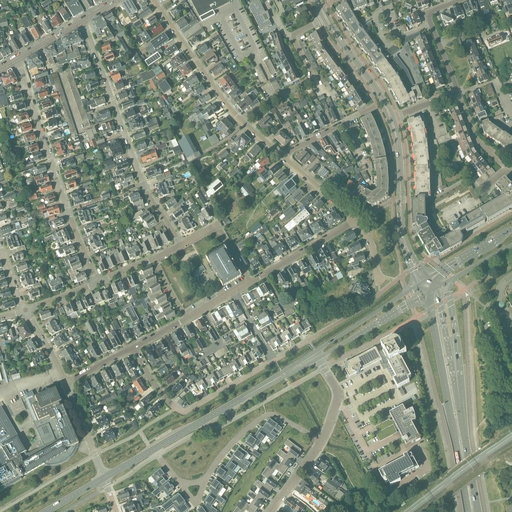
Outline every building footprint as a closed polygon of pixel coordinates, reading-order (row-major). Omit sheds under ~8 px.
[(51,5),(48,0),(47,0),(44,2),(44,3),(41,5),(44,10),(51,5)] [(78,16),(69,0),(62,0),(66,6),(65,6),(73,19),(75,17),(76,18),(78,16)] [(69,0),(78,16),(81,14),(81,13),(83,12),(76,0),(69,0)] [(86,11),(90,9),(84,0),(80,0),(81,0),(80,0),(86,11)] [(84,0),(90,9),(93,7),(88,0),(84,0)] [(130,17),(132,20),(131,21),(132,23),(132,24),(138,21),(135,16),(136,15),(135,14),(137,13),(130,1),(130,0),(122,5),(123,5),(126,10),(124,11),(125,11),(129,17),(130,17)] [(136,0),(138,3),(141,9),(142,9),(144,12),(148,9),(146,6),(148,5),(146,2),(147,2),(146,0),(136,0)] [(230,3),(232,2),(230,0),(190,0),(202,22),(215,16),(213,12),(230,3)] [(296,7),(303,4),(302,0),(301,0),(296,0),(293,2),(291,3),(294,8),(296,7)] [(368,6),(365,0),(350,0),(355,11),(368,6)] [(424,9),(420,0),(418,0),(415,1),(418,9),(420,9),(420,11),(424,9)] [(420,0),(424,9),(428,8),(428,6),(429,5),(427,0),(420,0)] [(489,11),(485,1),(483,2),(481,0),(478,0),(477,0),(482,13),(489,11)] [(261,31),(272,26),(269,20),(270,20),(268,14),(267,12),(265,13),(260,2),(249,7),(255,19),(253,20),(256,25),(258,24),(261,31)] [(472,3),(468,4),(473,15),(477,13),(478,13),(478,11),(477,10),(476,7),(474,2),(472,3)] [(149,9),(148,9),(144,12),(142,9),(141,9),(138,3),(135,4),(141,14),(143,18),(151,13),(149,9)] [(349,33),(351,32),(359,27),(360,27),(346,3),(340,7),(338,8),(336,9),(338,13),(339,13),(340,15),(339,15),(339,16),(340,15),(341,16),(341,17),(340,18),(345,25),(345,24),(346,24),(347,26),(346,27),(347,26),(348,28),(348,29),(347,29),(349,33)] [(473,15),(468,4),(465,6),(463,7),(465,11),(466,15),(467,17),(473,15)] [(177,7),(171,12),(175,18),(181,13),(179,11),(181,9),(179,6),(177,8),(177,7)] [(295,12),(298,18),(308,13),(306,10),(305,8),(301,10),(300,10),(297,11),(298,11),(295,12)] [(462,20),(464,19),(465,19),(462,13),(460,8),(457,9),(457,8),(453,10),(457,19),(461,17),(462,20)] [(29,9),(28,10),(33,19),(37,17),(32,9),(30,10),(29,9)] [(64,10),(59,13),(60,15),(64,23),(65,23),(67,22),(67,21),(69,20),(65,12),(64,10)] [(108,14),(106,15),(115,31),(117,29),(115,26),(112,21),(115,20),(111,12),(110,13),(109,12),(107,13),(108,14)] [(449,24),(453,22),(451,17),(450,17),(450,15),(449,12),(446,13),(445,15),(441,17),(445,27),(448,25),(449,24)] [(51,26),(53,29),(55,28),(57,28),(59,27),(59,26),(61,24),(58,20),(59,19),(56,14),(50,18),(51,20),(53,24),(51,26)] [(411,22),(421,18),(419,14),(417,15),(417,14),(408,17),(411,22)] [(113,32),(115,31),(106,15),(104,16),(104,15),(102,17),(101,17),(105,24),(108,23),(113,32)] [(25,17),(20,20),(25,29),(30,26),(25,17)] [(107,38),(108,41),(114,39),(105,24),(101,17),(96,20),(102,32),(104,31),(106,38),(107,38)] [(151,26),(157,22),(153,17),(147,21),(145,22),(148,28),(151,26)] [(184,18),(183,18),(176,24),(178,27),(186,22),(188,20),(186,18),(185,19),(184,18)] [(422,22),(421,18),(411,22),(413,27),(421,24),(420,23),(422,22)] [(47,35),(51,32),(51,31),(48,26),(49,25),(46,20),(39,24),(41,26),(41,28),(40,28),(41,30),(42,30),(43,30),(45,34),(47,35)] [(104,36),(102,32),(96,20),(93,22),(92,24),(96,34),(97,38),(104,36)] [(143,25),(140,20),(132,25),(135,30),(143,25)] [(188,23),(187,24),(186,22),(178,27),(181,30),(189,25),(188,23)] [(36,26),(30,30),(31,32),(35,40),(37,40),(38,39),(39,38),(41,37),(38,31),(37,28),(36,26)] [(157,35),(163,31),(159,26),(153,30),(154,30),(151,32),(155,36),(157,35)] [(361,30),(359,27),(351,32),(352,33),(350,34),(352,38),(354,36),(361,30)] [(113,37),(122,51),(126,49),(120,38),(125,35),(122,30),(117,33),(118,35),(113,37)] [(399,106),(403,104),(409,101),(410,102),(412,101),(413,103),(416,101),(413,94),(410,95),(411,97),(408,98),(398,77),(384,60),(385,60),(380,54),(379,52),(378,51),(371,42),(362,30),(361,30),(354,36),(355,38),(355,39),(354,39),(359,46),(360,45),(361,47),(360,48),(362,47),(363,48),(363,49),(362,50),(367,56),(368,56),(369,57),(368,58),(368,59),(369,60),(370,61),(370,62),(372,61),(373,62),(373,63),(372,64),(375,67),(374,67),(375,67),(376,69),(377,69),(381,75),(383,77),(382,78),(383,78),(384,80),(384,79),(387,83),(389,86),(390,88),(389,89),(390,89),(391,91),(395,98),(396,100),(395,100),(396,101),(397,100),(398,101),(398,102),(397,102),(399,106)] [(17,40),(20,39),(24,46),(26,46),(27,45),(28,44),(30,43),(27,38),(28,38),(24,31),(21,33),(22,34),(19,36),(16,32),(14,33),(14,35),(17,40)] [(72,34),(77,48),(83,46),(82,43),(83,43),(79,32),(77,31),(72,34)] [(144,44),(150,40),(148,36),(150,34),(147,31),(139,37),(141,40),(144,44)] [(279,34),(277,35),(276,32),(270,34),(273,43),(281,40),(279,34)] [(310,36),(312,41),(320,37),(318,32),(310,36)] [(72,34),(67,37),(74,60),(80,57),(79,55),(78,52),(77,48),(72,34)] [(12,38),(14,40),(8,43),(9,46),(14,53),(19,50),(17,47),(18,46),(16,42),(15,41),(17,40),(14,35),(9,36),(10,39),(12,38)] [(151,44),(151,45),(146,48),(150,54),(169,42),(164,35),(151,44)] [(421,37),(416,39),(418,45),(426,42),(424,36),(423,36),(422,35),(420,36),(421,37)] [(489,47),(502,42),(500,36),(495,38),(492,39),(487,41),(489,47)] [(60,41),(68,62),(74,60),(67,37),(60,41)] [(189,42),(193,46),(199,41),(196,37),(189,42)] [(323,43),(320,37),(312,41),(315,47),(323,43)] [(281,40),(273,43),(274,48),(283,46),(281,40)] [(54,45),(57,56),(61,65),(59,66),(68,63),(68,62),(60,41),(54,45)] [(468,42),(465,43),(464,44),(464,45),(464,46),(465,47),(466,49),(474,46),(472,41),(471,41),(468,42)] [(426,42),(418,45),(420,50),(430,46),(429,45),(428,45),(426,42)] [(103,54),(111,51),(110,47),(112,46),(111,43),(109,44),(108,43),(105,45),(105,46),(101,47),(103,54)] [(201,55),(208,50),(208,49),(209,48),(206,43),(204,45),(204,44),(201,46),(201,47),(197,50),(201,55)] [(323,43),(315,47),(317,52),(325,47),(323,43)] [(49,48),(52,58),(57,56),(54,45),(49,48)] [(169,56),(177,51),(174,46),(169,50),(168,49),(166,51),(164,52),(167,57),(169,56)] [(284,50),(283,46),(274,48),(276,54),(284,50)] [(430,46),(420,50),(423,56),(431,53),(430,49),(431,48),(430,46)] [(476,51),(474,46),(466,49),(467,51),(466,53),(468,53),(468,54),(476,51)] [(328,51),(325,47),(317,52),(321,56),(328,51)] [(3,49),(0,50),(0,53),(3,59),(6,58),(8,57),(8,56),(11,55),(7,48),(4,50),(3,49)] [(52,58),(49,48),(44,51),(49,67),(54,65),(52,58)] [(148,68),(161,59),(159,56),(163,53),(160,49),(153,54),(155,56),(145,62),(148,68)] [(207,57),(204,59),(205,61),(204,62),(208,67),(217,59),(213,54),(216,52),(214,49),(205,55),(207,57)] [(287,55),(284,50),(276,54),(279,59),(287,55)] [(321,56),(324,61),(331,56),(328,51),(321,56)] [(478,56),(476,51),(468,54),(468,55),(468,56),(469,57),(470,59),(478,56)] [(106,62),(114,60),(113,57),(116,56),(115,53),(112,54),(104,56),(106,62)] [(432,56),(431,53),(423,56),(425,62),(435,58),(434,56),(432,56)] [(37,54),(33,57),(37,71),(43,68),(39,55),(37,54)] [(173,64),(183,59),(180,55),(171,61),(172,61),(169,63),(171,66),(173,64)] [(289,60),(287,55),(279,59),(281,64),(289,60)] [(324,61),(327,65),(335,60),(331,56),(324,61)] [(472,64),(480,61),(478,56),(470,59),(471,61),(470,63),(472,63),(472,64)] [(37,72),(37,71),(33,57),(27,60),(27,62),(31,74),(33,73),(34,76),(35,80),(48,75),(46,72),(41,74),(40,71),(37,72)] [(77,64),(78,66),(89,62),(87,58),(79,61),(76,62),(77,64)] [(435,58),(425,62),(427,67),(435,64),(434,60),(435,60),(435,58)] [(183,59),(173,64),(175,66),(172,68),(174,70),(177,69),(185,63),(183,59)] [(292,65),(289,60),(281,64),(284,69),(292,65)] [(335,60),(327,65),(331,70),(338,64),(335,60)] [(482,66),(480,61),(472,64),(472,65),(472,66),(473,67),(474,69),(482,66)] [(117,70),(121,68),(119,62),(114,63),(115,64),(108,66),(110,73),(117,70)] [(331,70),(334,74),(341,69),(338,64),(331,70)] [(435,64),(427,67),(429,73),(439,69),(438,67),(437,67),(435,64)] [(217,66),(211,71),(215,77),(221,72),(223,71),(219,65),(217,66)] [(292,65),(284,69),(286,74),(294,70),(292,65)] [(184,77),(192,72),(187,66),(180,71),(176,74),(180,78),(183,76),(184,77)] [(482,66),(474,69),(475,71),(474,73),(476,73),(476,74),(484,71),(482,66)] [(341,69),(334,74),(337,78),(344,73),(341,69)] [(439,69),(429,73),(432,78),(440,75),(438,71),(440,71),(439,69)] [(6,76),(11,84),(12,83),(13,86),(17,83),(16,81),(12,73),(12,72),(11,70),(10,70),(7,72),(7,73),(8,75),(6,76)] [(297,74),(294,70),(286,74),(284,75),(287,80),(289,79),(297,74)] [(486,76),(484,71),(476,74),(476,75),(476,76),(477,77),(478,79),(486,76)] [(87,81),(95,78),(93,72),(88,74),(88,73),(84,74),(81,76),(82,79),(85,78),(87,81)] [(152,80),(148,74),(147,72),(140,75),(143,84),(152,80)] [(152,80),(155,86),(160,83),(163,81),(162,79),(165,77),(164,74),(162,73),(156,77),(153,72),(151,73),(151,72),(148,74),(152,80)] [(119,74),(119,73),(118,73),(111,76),(114,82),(121,79),(123,78),(121,73),(119,74)] [(337,78),(340,83),(347,77),(344,73),(337,78)] [(299,80),(297,74),(289,79),(291,84),(299,80)] [(1,75),(0,75),(0,80),(1,85),(3,84),(5,87),(4,87),(6,90),(11,87),(9,85),(11,84),(6,76),(4,78),(3,76),(1,75)] [(440,75),(432,78),(434,84),(444,80),(443,78),(441,79),(440,75)] [(158,87),(164,95),(179,85),(173,76),(161,84),(160,83),(155,86),(156,88),(158,87)] [(184,88),(186,87),(197,79),(194,76),(186,82),(184,84),(182,85),(184,88)] [(488,81),(486,76),(478,79),(479,81),(478,83),(480,83),(480,84),(488,81)] [(223,88),(231,82),(228,77),(219,83),(223,88)] [(347,77),(340,83),(343,87),(351,82),(347,77)] [(39,82),(34,83),(36,89),(44,86),(43,84),(46,83),(45,78),(38,80),(39,82)] [(197,79),(186,87),(184,88),(186,91),(191,88),(191,89),(199,83),(197,79)] [(444,80),(434,84),(436,89),(435,90),(436,93),(443,90),(442,87),(444,86),(443,82),(444,82),(444,80)] [(95,89),(98,88),(96,82),(91,84),(91,83),(88,84),(89,85),(85,86),(86,89),(90,88),(91,91),(95,89)] [(124,88),(127,87),(125,82),(122,83),(115,85),(116,88),(115,88),(116,91),(117,90),(117,91),(124,89),(124,88)] [(231,82),(223,88),(226,93),(230,90),(232,92),(237,88),(235,86),(234,87),(231,82)] [(343,87),(346,92),(354,87),(351,82),(343,87)] [(192,95),(194,97),(194,98),(195,100),(200,97),(199,95),(205,91),(204,90),(205,90),(204,88),(203,88),(201,86),(195,91),(196,92),(192,95)] [(411,90),(413,94),(416,101),(426,97),(421,86),(419,87),(411,90)] [(346,92),(349,96),(357,91),(354,87),(346,92)] [(42,92),(38,93),(40,99),(47,97),(46,94),(49,93),(48,90),(45,91),(45,90),(42,91),(42,92)] [(232,101),(241,95),(237,90),(229,96),(232,101)] [(471,101),(479,98),(478,95),(480,93),(479,90),(476,91),(476,90),(473,91),(474,94),(469,96),(469,98),(469,99),(470,100),(471,101)] [(121,101),(127,98),(128,100),(134,98),(133,96),(130,97),(128,91),(126,92),(125,92),(118,95),(121,101)] [(349,96),(352,101),(359,96),(357,91),(349,96)] [(15,94),(12,95),(12,94),(5,97),(6,99),(10,98),(10,100),(13,99),(14,102),(21,100),(19,94),(15,95),(15,94)] [(198,101),(202,106),(204,104),(211,99),(210,99),(211,98),(210,97),(209,97),(207,94),(203,97),(201,98),(200,97),(195,100),(196,102),(198,101)] [(352,101),(355,105),(362,101),(359,96),(352,101)] [(248,97),(246,98),(244,100),(237,106),(239,109),(250,100),(248,97)] [(90,106),(93,105),(104,101),(102,98),(94,101),(92,102),(88,103),(87,100),(82,101),(83,105),(84,108),(85,112),(86,112),(89,111),(87,107),(90,106)] [(479,98),(471,101),(471,102),(470,103),(472,104),(473,106),(481,103),(479,98)] [(124,110),(134,107),(132,100),(122,104),(123,107),(122,107),(123,109),(124,109),(124,110)] [(250,100),(239,109),(242,112),(249,106),(251,109),(259,103),(257,100),(252,103),(250,100)] [(43,110),(51,107),(50,104),(52,104),(51,101),(49,101),(48,101),(45,102),(45,103),(41,104),(43,110)] [(362,101),(355,105),(358,110),(365,105),(362,101)] [(483,102),(481,103),(473,106),(473,108),(473,110),(474,110),(475,111),(483,108),(482,105),(484,104),(483,102)] [(17,112),(25,110),(23,104),(18,105),(18,104),(15,105),(12,106),(15,113),(17,112)] [(282,116),(288,112),(290,115),(292,119),(298,116),(296,111),(292,113),(290,111),(291,111),(286,104),(277,110),(282,116)] [(215,110),(216,109),(213,105),(201,113),(199,111),(195,113),(200,121),(204,119),(203,118),(206,116),(208,115),(207,114),(213,110),(214,109),(215,110)] [(451,117),(460,114),(458,110),(460,110),(458,106),(454,108),(455,109),(449,112),(451,117)] [(483,108),(475,111),(475,112),(474,113),(476,114),(477,116),(487,112),(486,109),(484,110),(483,108)] [(141,117),(140,114),(138,115),(135,109),(125,113),(127,119),(135,116),(136,119),(141,117)] [(203,118),(204,119),(205,120),(209,117),(218,112),(216,109),(215,110),(208,115),(206,116),(203,118)] [(332,109),(329,111),(334,122),(338,120),(334,112),(332,109)] [(46,120),(54,118),(53,114),(55,114),(54,111),(52,111),(48,112),(49,113),(44,114),(46,120)] [(316,113),(318,115),(324,127),(327,125),(321,113),(320,114),(319,111),(316,113)] [(334,122),(329,111),(325,113),(327,115),(326,115),(330,124),(334,122)] [(487,112),(477,116),(477,118),(477,120),(478,120),(479,121),(487,118),(486,115),(488,114),(487,112)] [(20,123),(28,120),(26,114),(22,116),(21,115),(18,116),(16,117),(18,123),(20,122),(20,123)] [(109,114),(97,119),(95,119),(97,123),(101,121),(110,118),(109,114)] [(460,114),(451,117),(454,123),(463,119),(463,117),(461,117),(460,114)] [(324,127),(318,115),(316,116),(317,119),(316,120),(321,129),(324,127)] [(367,134),(378,130),(375,122),(371,115),(360,121),(364,127),(367,134)] [(258,125),(261,128),(260,128),(263,131),(264,130),(264,131),(267,128),(270,130),(273,127),(271,125),(273,122),(267,116),(258,125)] [(423,116),(422,116),(407,122),(409,129),(410,128),(413,138),(425,136),(424,131),(425,131),(424,126),(427,125),(423,116)] [(308,119),(309,120),(315,132),(319,130),(312,117),(308,119)] [(60,126),(61,125),(60,123),(59,123),(58,119),(48,123),(49,128),(52,127),(52,129),(57,127),(60,126)] [(156,119),(148,121),(149,124),(147,125),(148,127),(157,124),(156,119)] [(221,131),(229,124),(225,119),(220,124),(219,122),(216,125),(217,127),(221,131)] [(464,121),(463,119),(454,123),(456,128),(464,125),(462,121),(464,121)] [(315,132),(309,120),(307,121),(308,124),(307,124),(312,134),(315,132)] [(489,123),(488,121),(480,124),(484,134),(511,153),(511,139),(489,124),(489,123)] [(143,126),(146,125),(145,122),(143,123),(130,128),(131,130),(132,130),(132,132),(140,129),(140,128),(143,127),(143,126)] [(231,134),(228,132),(232,128),(229,124),(221,131),(224,134),(221,137),(224,139),(227,137),(228,137),(231,134)] [(24,133),(31,131),(29,125),(25,126),(25,125),(22,126),(19,127),(21,134),(24,133)] [(203,128),(207,136),(210,134),(208,132),(212,130),(209,125),(203,128)] [(456,134),(458,133),(468,130),(467,128),(465,128),(464,125),(456,128),(453,129),(454,132),(455,131),(456,134)] [(303,126),(299,128),(300,130),(298,131),(302,139),(308,136),(304,128),(303,126)] [(113,128),(104,131),(104,132),(102,132),(105,139),(109,137),(108,134),(115,132),(113,128)] [(91,130),(85,132),(88,141),(94,139),(91,130)] [(279,143),(285,136),(283,134),(284,132),(282,130),(274,139),(279,143)] [(380,137),(378,130),(367,134),(369,141),(371,148),(383,145),(380,137)] [(468,130),(458,133),(460,139),(468,136),(467,132),(468,131),(468,130)] [(53,141),(60,138),(59,136),(62,135),(61,131),(58,132),(54,133),(54,134),(51,135),(53,141)] [(135,141),(146,137),(143,131),(137,133),(138,134),(133,135),(135,141)] [(335,133),(332,135),(340,148),(339,148),(342,152),(343,152),(348,148),(345,144),(342,145),(340,143),(341,142),(339,139),(339,138),(336,133),(335,133)] [(6,134),(0,136),(0,143),(8,140),(6,134)] [(28,145),(28,143),(35,141),(33,135),(29,136),(28,135),(23,137),(24,141),(25,144),(18,146),(19,148),(28,145)] [(208,139),(212,146),(219,142),(215,135),(208,139)] [(233,143),(236,145),(234,147),(234,148),(232,150),(234,152),(236,149),(238,147),(240,145),(240,144),(246,137),(243,135),(240,138),(239,136),(233,143)] [(340,148),(332,135),(329,137),(335,146),(337,150),(339,148),(340,148)] [(285,136),(279,143),(285,148),(292,139),(289,137),(288,139),(285,136)] [(425,141),(425,136),(413,138),(414,148),(412,149),(413,158),(415,158),(416,168),(429,167),(427,141),(425,141)] [(468,136),(460,139),(462,144),(472,140),(471,138),(470,139),(468,136)] [(187,137),(178,143),(186,159),(189,163),(201,156),(198,151),(195,153),(187,137)] [(238,147),(239,148),(242,151),(244,148),(244,149),(250,141),(246,137),(240,144),(240,145),(238,147)] [(136,144),(137,148),(151,143),(150,139),(136,144)] [(325,152),(331,149),(330,147),(325,139),(320,142),(324,149),(325,152)] [(94,140),(88,142),(91,150),(96,148),(94,140)] [(462,144),(464,150),(473,146),(471,143),(473,142),(472,140),(462,144)] [(57,152),(66,149),(65,146),(67,145),(65,142),(58,144),(58,145),(55,146),(56,149),(57,152)] [(110,152),(120,148),(117,142),(107,145),(110,152)] [(152,143),(151,143),(137,148),(139,152),(147,149),(149,148),(152,147),(152,149),(160,146),(159,144),(153,146),(152,143)] [(320,151),(314,144),(309,148),(316,155),(317,155),(317,154),(320,156),(322,154),(320,151)] [(27,151),(28,155),(31,154),(38,151),(36,145),(32,147),(32,146),(28,147),(26,148),(27,151)] [(385,152),(383,145),(371,148),(373,155),(375,162),(386,160),(385,152)] [(178,146),(171,148),(174,156),(181,153),(178,146)] [(248,154),(245,157),(249,162),(253,159),(252,159),(254,158),(261,150),(256,146),(249,154),(248,155),(248,154)] [(473,146),(464,150),(461,151),(464,158),(467,156),(476,151),(476,149),(474,150),(473,146)] [(123,155),(120,148),(110,152),(113,159),(123,155)] [(68,155),(66,149),(57,152),(57,154),(58,154),(59,157),(62,156),(62,157),(68,155)] [(229,154),(226,151),(225,150),(219,156),(222,160),(229,154)] [(141,157),(142,160),(153,156),(156,155),(155,151),(149,153),(145,154),(145,155),(141,157)] [(477,152),(476,151),(467,156),(472,162),(478,156),(476,153),(477,152)] [(297,160),(303,165),(310,157),(304,152),(297,160)] [(33,159),(30,160),(31,164),(34,163),(39,161),(39,160),(42,159),(40,154),(32,156),(33,159)] [(153,156),(142,160),(143,164),(148,162),(148,163),(152,162),(158,160),(156,155),(153,156)] [(472,162),(475,166),(483,160),(482,158),(481,159),(478,156),(472,162)] [(255,172),(259,176),(265,170),(263,167),(269,162),(265,157),(254,166),(258,170),(255,172)] [(70,166),(73,165),(71,159),(68,160),(60,163),(62,169),(70,166)] [(329,159),(324,165),(333,173),(340,170),(329,159)] [(388,168),(386,160),(375,162),(376,169),(376,177),(388,176),(388,168)] [(485,161),(483,160),(475,166),(479,171),(486,165),(484,162),(485,161)] [(319,161),(316,165),(310,171),(315,175),(317,176),(323,179),(329,173),(330,171),(324,165),(319,161)] [(123,174),(122,171),(128,168),(125,162),(118,165),(116,166),(117,168),(116,169),(117,172),(115,173),(116,177),(123,174)] [(333,178),(331,180),(332,181),(334,184),(335,184),(337,187),(340,184),(338,181),(341,179),(345,182),(349,177),(345,174),(352,171),(354,170),(356,175),(359,174),(357,169),(355,164),(334,173),(336,175),(333,177),(333,178)] [(277,165),(276,166),(276,165),(268,172),(266,170),(259,176),(264,182),(270,176),(271,177),(279,170),(280,169),(277,165)] [(487,172),(489,170),(491,169),(490,167),(488,168),(486,165),(479,171),(477,173),(481,177),(482,176),(484,174),(487,172)] [(33,166),(32,166),(27,168),(18,171),(19,174),(30,171),(29,170),(34,169),(33,166)] [(36,168),(34,169),(36,175),(46,172),(44,167),(41,167),(41,166),(39,167),(39,166),(37,167),(36,168)] [(148,175),(160,171),(158,167),(155,168),(155,167),(146,171),(148,175)] [(419,235),(429,229),(427,226),(425,223),(425,220),(426,220),(425,200),(425,198),(430,198),(429,167),(416,168),(416,178),(415,178),(415,188),(416,188),(416,193),(415,193),(415,198),(417,198),(417,201),(417,202),(412,202),(412,227),(415,227),(415,228),(416,229),(419,235)] [(237,169),(229,176),(232,180),(240,173),(237,169)] [(79,176),(77,170),(72,171),(72,170),(67,172),(68,173),(64,174),(66,180),(79,176)] [(160,171),(148,175),(150,180),(158,176),(161,175),(160,171)] [(259,176),(255,172),(249,177),(253,181),(259,176)] [(276,186),(286,177),(284,175),(283,172),(282,173),(282,172),(272,181),(276,186)] [(125,184),(132,181),(130,175),(126,177),(126,176),(122,177),(123,178),(120,179),(121,182),(124,181),(125,184)] [(33,179),(34,181),(35,184),(36,183),(37,186),(48,182),(47,176),(42,178),(42,176),(33,179)] [(389,184),(388,176),(376,177),(377,184),(377,191),(386,196),(388,194),(389,184)] [(287,179),(276,189),(278,192),(280,190),(282,192),(281,192),(282,193),(281,193),(284,197),(285,196),(286,196),(289,194),(290,195),(296,190),(295,187),(296,186),(295,184),(293,182),(289,177),(287,179)] [(479,186),(481,185),(477,180),(475,178),(473,179),(479,186)] [(511,208),(511,186),(504,178),(495,187),(502,195),(500,197),(501,200),(480,212),(486,222),(487,222),(488,223),(511,208)] [(157,193),(167,189),(166,186),(170,185),(169,182),(171,182),(170,179),(161,182),(162,185),(156,187),(157,190),(156,190),(157,193)] [(210,190),(205,193),(209,199),(223,187),(218,180),(208,188),(210,190)] [(69,190),(78,187),(76,181),(74,181),(67,183),(69,190)] [(344,190),(350,193),(353,187),(354,188),(355,185),(349,181),(344,190)] [(464,183),(428,204),(433,213),(429,216),(434,225),(432,226),(437,236),(444,232),(443,230),(484,207),(479,198),(471,184),(466,187),(464,183)] [(251,195),(254,193),(255,192),(249,184),(248,185),(244,188),(251,195)] [(45,193),(52,191),(50,185),(40,188),(41,193),(45,192),(45,193)] [(255,192),(254,193),(256,195),(260,192),(261,194),(266,189),(263,185),(255,192)] [(370,205),(372,204),(372,194),(366,190),(359,186),(353,197),(360,201),(370,205)] [(167,189),(157,193),(158,196),(159,196),(160,198),(166,196),(167,199),(173,197),(175,196),(173,191),(168,192),(167,189)] [(300,189),(290,198),(287,200),(290,203),(302,192),(300,189)] [(73,198),(73,200),(81,197),(81,196),(84,195),(82,190),(70,194),(71,194),(70,195),(71,197),(72,197),(72,198),(73,198)] [(203,190),(197,194),(204,206),(208,203),(206,201),(209,200),(203,190)] [(387,198),(386,196),(377,191),(372,194),(372,204),(373,206),(380,203),(387,198)] [(305,195),(302,192),(290,203),(293,206),(305,195)] [(131,203),(141,199),(139,193),(131,196),(130,193),(123,196),(125,202),(129,200),(130,203),(131,203)] [(49,205),(56,203),(53,195),(46,197),(46,198),(44,198),(45,201),(47,201),(49,205)] [(309,195),(300,203),(304,208),(313,199),(309,195)] [(86,196),(81,198),(81,197),(73,200),(74,202),(73,203),(73,204),(74,206),(75,207),(83,204),(88,202),(86,196)] [(141,199),(131,203),(135,211),(144,208),(141,199)] [(176,209),(182,204),(181,202),(180,202),(178,200),(175,202),(173,199),(165,205),(169,210),(174,206),(176,209)] [(313,206),(312,208),(317,213),(318,211),(324,205),(323,204),(323,203),(322,202),(321,203),(319,201),(316,204),(315,204),(313,206)] [(182,204),(176,209),(178,211),(172,215),(176,220),(184,214),(182,211),(185,209),(182,204)] [(52,216),(60,214),(57,207),(50,209),(48,210),(49,213),(51,212),(52,216)] [(205,210),(202,212),(207,221),(213,218),(206,207),(204,208),(205,210)] [(279,211),(276,208),(269,214),(272,217),(279,211)] [(285,217),(293,210),(290,208),(282,214),(285,217)] [(79,220),(89,216),(88,213),(91,213),(90,210),(78,214),(79,216),(78,217),(79,220)] [(293,210),(285,217),(288,220),(295,214),(293,210)] [(292,221),(285,227),(288,232),(296,225),(297,227),(310,216),(304,210),(292,221)] [(143,222),(151,216),(147,211),(143,214),(141,211),(130,217),(133,220),(134,220),(135,221),(140,220),(142,223),(143,222)] [(486,222),(480,212),(480,211),(460,222),(461,224),(457,226),(456,224),(449,228),(452,233),(444,237),(446,240),(444,241),(449,250),(450,251),(462,245),(462,242),(463,240),(461,237),(486,222)] [(0,222),(6,220),(8,219),(7,216),(8,216),(7,213),(4,214),(1,215),(1,216),(0,216),(0,222)] [(326,224),(328,223),(337,217),(336,216),(336,215),(335,214),(334,213),(327,217),(324,220),(326,224)] [(181,229),(190,224),(188,221),(191,219),(188,214),(182,217),(184,220),(178,223),(180,226),(179,226),(181,229)] [(89,216),(79,220),(80,223),(81,223),(82,225),(94,221),(93,219),(90,219),(89,216)] [(151,216),(143,222),(148,229),(156,223),(151,216)] [(338,217),(337,217),(328,223),(330,227),(340,221),(340,220),(338,217)] [(48,221),(50,227),(53,226),(54,229),(64,225),(62,219),(56,222),(55,219),(48,221)] [(313,223),(319,233),(323,230),(319,223),(318,221),(313,223)] [(319,233),(313,223),(309,226),(311,228),(315,235),(319,233)] [(0,228),(0,229),(1,232),(16,227),(14,224),(8,226),(0,228)] [(192,226),(190,224),(181,229),(182,232),(183,231),(184,234),(196,227),(195,224),(192,226)] [(92,232),(93,235),(101,231),(99,229),(98,229),(97,226),(94,228),(93,225),(83,229),(86,235),(92,232)] [(17,231),(16,227),(1,232),(2,236),(11,233),(17,231)] [(301,230),(307,240),(311,237),(307,230),(306,228),(301,230)] [(449,250),(444,241),(443,238),(436,242),(429,229),(419,235),(417,236),(423,246),(425,248),(430,258),(434,256),(434,257),(435,257),(437,258),(439,256),(440,257),(450,251),(449,250)] [(58,240),(68,236),(67,232),(66,233),(65,230),(52,236),(53,238),(57,237),(58,240)] [(307,240),(301,230),(297,233),(299,235),(298,235),(303,242),(307,240)] [(102,231),(101,231),(93,235),(94,237),(88,240),(89,242),(88,243),(90,246),(100,242),(98,239),(101,238),(100,235),(103,234),(102,231)] [(157,238),(161,246),(164,244),(165,245),(170,242),(165,233),(161,236),(159,231),(155,234),(157,238)] [(7,246),(17,242),(16,239),(19,238),(18,235),(19,235),(18,232),(11,235),(12,237),(6,239),(7,242),(6,242),(7,246)] [(344,237),(343,238),(344,241),(346,240),(348,243),(356,239),(352,232),(344,237)] [(161,246),(157,238),(153,240),(151,235),(147,237),(152,250),(155,249),(155,250),(161,247),(161,246)] [(294,235),(289,238),(295,247),(299,244),(295,237),(294,235)] [(59,249),(65,247),(64,244),(70,242),(69,239),(70,239),(68,236),(58,240),(59,243),(57,244),(59,249)] [(152,250),(147,237),(142,239),(144,244),(140,245),(144,255),(150,252),(149,251),(152,250)] [(295,247),(289,238),(285,240),(287,242),(286,242),(291,250),(295,247)] [(17,242),(7,246),(8,249),(9,248),(10,251),(16,249),(17,252),(25,249),(24,246),(22,247),(21,244),(18,245),(17,242)] [(101,245),(100,242),(90,246),(91,249),(92,249),(93,251),(99,249),(100,251),(107,248),(106,246),(105,246),(104,243),(101,245)] [(276,244),(282,254),(286,252),(281,244),(281,245),(280,242),(276,244)] [(136,243),(130,246),(135,258),(139,257),(138,256),(141,255),(136,243)] [(347,249),(349,251),(360,246),(358,243),(349,247),(347,249)] [(282,254),(276,244),(272,246),(274,249),(278,257),(282,254)] [(260,246),(261,249),(263,251),(269,262),(273,260),(268,252),(269,252),(266,246),(264,247),(262,245),(260,246)] [(330,256),(335,253),(331,245),(326,248),(330,256)] [(135,258),(130,246),(124,248),(129,260),(132,259),(132,260),(135,258)] [(360,246),(349,251),(351,255),(353,254),(361,250),(360,246)] [(65,247),(59,249),(57,250),(60,255),(64,254),(65,257),(75,253),(72,247),(66,249),(65,247)] [(225,247),(206,258),(209,263),(211,262),(215,270),(214,271),(215,274),(217,273),(222,281),(220,282),(223,287),(241,276),(239,271),(238,272),(234,263),(232,260),(227,252),(225,247)] [(25,249),(17,252),(18,254),(12,256),(14,262),(23,259),(22,256),(26,255),(25,252),(26,252),(25,249)] [(321,251),(328,262),(331,260),(330,258),(325,249),(321,251)] [(117,250),(112,252),(118,265),(121,263),(121,264),(127,262),(123,253),(119,255),(117,250)] [(269,262),(263,251),(259,254),(261,256),(260,257),(265,264),(269,262)] [(329,264),(328,262),(321,251),(318,253),(323,262),(326,267),(329,264)] [(110,258),(106,260),(109,268),(110,269),(116,267),(115,266),(118,265),(112,252),(108,254),(110,258)] [(109,268),(106,260),(104,255),(100,257),(102,262),(97,264),(101,273),(107,270),(107,269),(109,268)] [(311,257),(317,268),(320,267),(319,265),(320,264),(315,255),(314,256),(313,255),(312,256),(312,257),(311,257)] [(353,257),(355,264),(349,266),(350,268),(358,265),(357,263),(365,260),(363,255),(358,256),(358,255),(355,256),(355,257),(353,257)] [(70,267),(79,263),(77,257),(71,260),(69,257),(64,259),(66,265),(69,264),(70,267)] [(253,259),(255,262),(251,265),(254,271),(260,267),(257,261),(255,257),(253,259)] [(315,270),(317,268),(311,257),(310,257),(308,258),(308,259),(313,268),(315,270)] [(16,267),(18,273),(27,270),(26,266),(30,265),(28,260),(21,262),(22,265),(16,267)] [(298,265),(302,271),(302,272),(304,276),(312,271),(309,267),(308,268),(304,261),(298,265)] [(79,263),(70,267),(71,270),(68,271),(70,276),(77,274),(75,271),(81,268),(79,263)] [(203,266),(199,268),(198,269),(197,270),(196,271),(195,272),(195,273),(194,274),(194,275),(194,276),(194,277),(194,278),(194,279),(194,280),(194,281),(194,282),(195,283),(195,284),(196,285),(196,286),(197,286),(198,287),(199,288),(200,288),(201,289),(202,289),(203,289),(204,289),(205,289),(206,289),(207,289),(208,289),(209,289),(210,288),(211,288),(209,286),(213,283),(211,281),(208,283),(207,282),(206,282),(205,282),(204,282),(203,282),(202,282),(202,281),(201,281),(201,280),(201,279),(201,278),(201,277),(201,276),(201,275),(202,275),(202,274),(203,274),(202,273),(205,271),(203,266)] [(140,282),(145,280),(153,276),(152,273),(153,273),(150,267),(141,271),(143,275),(138,277),(140,282)] [(293,279),(298,276),(297,274),(293,267),(288,271),(292,277),(293,279)] [(20,280),(21,283),(32,280),(31,277),(33,276),(31,270),(25,272),(26,275),(20,277),(21,280),(20,280)] [(289,284),(288,283),(287,281),(287,280),(283,273),(277,277),(279,279),(278,280),(280,284),(282,283),(283,286),(289,284)] [(57,280),(54,281),(58,291),(61,290),(61,289),(63,288),(61,282),(64,281),(61,274),(58,275),(58,276),(56,277),(57,280)] [(77,274),(70,276),(72,282),(76,280),(77,283),(86,279),(84,274),(78,276),(77,274)] [(153,276),(145,280),(147,285),(142,287),(144,291),(146,290),(149,289),(156,284),(155,282),(156,281),(154,275),(153,276)] [(131,288),(128,289),(131,295),(137,293),(134,287),(137,286),(133,277),(127,279),(131,288)] [(58,291),(54,281),(51,282),(50,279),(44,282),(47,287),(49,286),(52,292),(54,291),(55,292),(58,291)] [(303,281),(307,288),(311,286),(308,279),(303,281)] [(33,283),(32,280),(21,283),(23,286),(24,289),(32,286),(33,289),(40,286),(39,283),(36,284),(35,282),(33,283)] [(131,295),(128,289),(128,287),(125,288),(122,281),(116,284),(120,293),(121,294),(124,293),(125,295),(127,294),(128,295),(131,295)] [(117,294),(120,293),(116,284),(111,286),(114,295),(112,296),(115,303),(117,301),(116,299),(119,298),(117,294)] [(143,299),(145,302),(161,292),(160,290),(160,289),(157,284),(156,284),(149,289),(146,290),(148,294),(147,295),(148,297),(143,299)] [(261,288),(259,289),(263,296),(269,293),(270,296),(273,294),(270,289),(267,290),(264,284),(260,287),(261,288)] [(356,293),(366,300),(367,299),(368,299),(370,296),(369,295),(369,294),(368,293),(370,290),(367,289),(367,288),(364,286),(363,287),(360,285),(359,285),(357,284),(356,285),(355,284),(350,292),(355,295),(356,293)] [(41,286),(40,286),(33,289),(34,291),(28,293),(30,299),(31,299),(33,300),(34,298),(40,296),(39,293),(41,292),(40,289),(42,289),(41,286)] [(260,298),(263,296),(259,289),(257,290),(256,289),(253,291),(260,302),(261,301),(260,298)] [(109,305),(115,303),(112,296),(109,297),(106,290),(100,292),(104,302),(105,303),(108,301),(109,305)] [(3,299),(11,297),(9,291),(1,293),(1,294),(0,294),(0,297),(2,296),(3,299)] [(250,294),(248,296),(252,303),(256,301),(258,303),(260,302),(253,291),(249,293),(250,294)] [(104,302),(100,292),(92,296),(96,305),(104,302)] [(156,301),(158,304),(166,300),(167,300),(163,294),(162,295),(161,292),(145,302),(146,304),(150,302),(151,303),(156,301)] [(245,295),(242,297),(247,306),(244,307),(246,310),(251,308),(249,305),(252,303),(248,296),(246,297),(245,295)] [(90,297),(81,301),(85,310),(94,306),(90,297)] [(133,309),(142,305),(139,299),(130,304),(133,309)] [(167,303),(166,300),(158,304),(153,307),(156,311),(160,309),(162,313),(169,309),(171,308),(168,302),(167,303)] [(2,302),(3,304),(5,310),(8,309),(15,307),(13,301),(7,303),(7,301),(2,302)] [(86,311),(85,310),(81,301),(75,303),(79,310),(75,312),(76,313),(78,317),(84,315),(83,312),(86,311)] [(228,307),(232,314),(234,317),(242,313),(240,309),(238,311),(233,302),(229,305),(230,306),(228,307)] [(76,313),(75,312),(72,304),(63,307),(67,317),(76,313)] [(131,307),(126,310),(128,315),(123,317),(126,324),(131,321),(132,323),(138,320),(131,307)] [(222,309),(229,320),(231,319),(229,316),(232,314),(228,307),(226,308),(225,307),(222,309)] [(157,321),(160,319),(164,317),(166,321),(175,316),(172,311),(171,311),(169,309),(162,313),(157,315),(155,317),(157,321)] [(229,320),(222,309),(218,311),(219,312),(217,314),(222,321),(225,318),(227,321),(229,320)] [(54,316),(53,313),(50,315),(49,312),(43,314),(41,313),(40,315),(39,315),(41,321),(54,316)] [(222,321),(217,314),(216,315),(215,313),(211,315),(214,321),(212,323),(215,328),(218,327),(216,324),(222,321)] [(258,320),(260,323),(268,318),(264,313),(263,314),(260,315),(260,316),(254,319),(255,321),(258,320)] [(48,332),(57,326),(55,323),(58,322),(56,319),(57,319),(56,317),(55,317),(49,320),(51,323),(45,326),(47,328),(46,329),(48,332)] [(101,317),(96,319),(99,326),(104,323),(101,317)] [(151,329),(153,327),(151,323),(152,323),(150,320),(149,320),(148,318),(142,321),(144,323),(143,324),(145,328),(146,327),(147,330),(148,330),(148,331),(151,329)] [(271,324),(268,318),(260,323),(262,327),(260,328),(261,330),(266,327),(271,324)] [(201,320),(196,324),(200,331),(201,333),(206,330),(205,327),(201,320)] [(301,324),(306,332),(310,330),(309,329),(311,327),(307,320),(301,324)] [(90,321),(85,324),(90,335),(96,332),(90,321)] [(306,332),(301,324),(299,321),(298,322),(299,325),(296,327),(300,334),(302,333),(303,334),(306,332)] [(140,334),(142,333),(140,329),(141,329),(140,326),(139,326),(138,323),(132,327),(133,329),(134,330),(133,331),(134,333),(135,333),(137,336),(138,336),(140,335),(140,334)] [(236,330),(239,335),(247,331),(245,327),(247,326),(246,324),(240,327),(235,330),(236,330)] [(20,334),(27,330),(26,328),(27,327),(25,325),(25,326),(24,325),(17,329),(19,331),(17,332),(18,334),(20,333),(20,334)] [(57,326),(48,332),(49,335),(50,334),(52,336),(63,330),(61,327),(59,329),(57,326)] [(184,329),(184,330),(188,337),(190,336),(192,338),(195,337),(193,334),(194,334),(193,331),(192,331),(190,327),(187,328),(186,328),(184,329)] [(292,341),(295,339),(290,330),(289,327),(287,328),(288,331),(285,333),(289,340),(291,339),(292,341)] [(290,330),(295,339),(299,337),(298,335),(300,334),(296,327),(290,330)] [(129,340),(131,339),(129,335),(130,335),(129,332),(128,332),(127,329),(121,333),(122,335),(126,342),(127,342),(129,341),(129,340)] [(287,341),(289,340),(285,333),(281,335),(278,329),(276,330),(278,334),(284,345),(288,343),(287,341)] [(29,332),(27,330),(20,334),(21,335),(19,336),(22,340),(22,341),(22,340),(24,339),(31,335),(30,334),(31,334),(29,332)] [(218,340),(212,330),(207,333),(211,339),(209,341),(211,345),(218,340)] [(249,334),(247,331),(239,335),(242,341),(247,338),(252,335),(251,333),(249,334)] [(115,332),(110,334),(117,347),(121,345),(118,341),(120,340),(115,332)] [(175,335),(186,356),(190,355),(185,347),(183,342),(184,341),(179,333),(175,335)] [(114,349),(117,347),(110,334),(107,336),(110,341),(109,341),(114,349)] [(281,347),(284,345),(278,334),(276,335),(277,338),(274,340),(278,347),(280,346),(281,347)] [(55,345),(66,339),(64,335),(53,341),(54,342),(54,343),(55,345)] [(183,358),(186,356),(175,335),(171,337),(175,346),(176,345),(179,350),(183,358)] [(276,348),(278,347),(274,340),(272,335),(264,340),(266,344),(268,343),(273,351),(277,349),(276,348)] [(386,359),(386,360),(386,361),(387,362),(388,363),(396,378),(393,380),(398,389),(409,382),(408,380),(409,379),(409,378),(411,377),(401,359),(400,360),(399,357),(406,353),(399,340),(397,341),(396,341),(396,340),(395,340),(394,338),(381,345),(384,352),(383,353),(386,359)] [(68,342),(66,339),(55,345),(56,347),(57,348),(58,348),(68,342)] [(196,341),(201,351),(206,349),(200,339),(196,341)] [(28,350),(36,345),(35,343),(35,342),(35,341),(34,341),(34,340),(27,344),(28,345),(25,346),(28,350)] [(104,340),(101,341),(107,353),(110,351),(106,343),(104,340)] [(107,353),(101,341),(98,343),(99,346),(103,355),(107,353)] [(164,353),(167,351),(166,349),(167,348),(164,342),(159,344),(159,345),(156,346),(159,350),(161,349),(162,351),(163,351),(164,353)] [(37,347),(36,345),(28,350),(30,353),(32,352),(33,353),(39,349),(38,348),(39,348),(38,347),(37,347)] [(90,356),(92,356),(93,359),(99,356),(95,349),(93,346),(87,349),(90,356)] [(151,363),(152,362),(158,359),(154,352),(153,352),(151,348),(149,350),(148,349),(147,350),(147,351),(146,351),(149,358),(151,363)] [(260,348),(254,351),(258,358),(260,357),(261,359),(265,357),(260,348)] [(359,373),(360,372),(382,360),(375,348),(348,363),(348,364),(348,365),(347,366),(347,367),(347,368),(347,369),(347,370),(345,371),(349,378),(356,374),(357,374),(358,374),(359,373)] [(64,357),(64,358),(76,351),(75,350),(70,352),(68,349),(62,353),(62,354),(62,355),(63,356),(64,357)] [(256,359),(258,358),(254,351),(250,353),(249,350),(247,351),(253,363),(257,361),(256,359)] [(67,362),(68,365),(75,361),(71,356),(77,353),(76,351),(64,358),(65,359),(65,360),(66,362),(67,362)] [(173,358),(176,356),(173,351),(170,353),(171,355),(167,357),(166,355),(163,357),(166,362),(169,360),(172,358),(173,358)] [(250,365),(253,363),(247,351),(245,353),(247,355),(243,358),(247,365),(249,363),(250,365)] [(30,359),(32,363),(43,356),(43,355),(42,354),(41,353),(32,358),(30,359)] [(43,356),(32,363),(34,366),(36,365),(39,363),(40,364),(42,363),(41,362),(45,360),(45,359),(44,357),(43,357),(43,356)] [(166,369),(168,368),(178,362),(175,357),(165,363),(167,366),(165,367),(165,366),(158,371),(159,373),(159,374),(160,375),(161,375),(161,376),(168,371),(166,369)] [(245,366),(247,365),(243,358),(239,360),(238,357),(236,358),(243,369),(246,367),(245,366)] [(243,369),(236,358),(234,359),(236,362),(232,364),(236,371),(238,370),(239,371),(243,369)] [(127,361),(133,373),(134,375),(136,374),(134,371),(136,371),(135,368),(130,359),(127,361)] [(78,367),(75,361),(68,365),(70,367),(69,368),(70,370),(71,370),(72,371),(75,369),(76,369),(77,368),(77,367),(78,367)] [(133,373),(127,361),(123,363),(128,372),(129,374),(133,373)] [(199,362),(196,361),(193,367),(199,369),(202,368),(199,362)] [(228,378),(232,376),(227,367),(225,364),(223,365),(225,368),(221,370),(225,377),(227,376),(228,378)] [(234,372),(236,371),(232,364),(227,367),(232,376),(235,374),(234,372)] [(119,365),(115,367),(121,378),(125,377),(123,374),(124,374),(119,365)] [(122,379),(121,378),(115,367),(112,369),(116,377),(115,378),(117,382),(122,379)] [(223,378),(225,377),(221,370),(218,372),(216,369),(214,371),(221,382),(224,380),(223,378)] [(106,371),(104,372),(110,384),(114,382),(113,380),(108,371),(107,372),(106,371)] [(217,384),(221,382),(214,371),(212,372),(214,375),(210,377),(214,384),(216,383),(217,384)] [(111,386),(110,384),(104,372),(102,373),(102,374),(101,375),(105,384),(106,384),(108,387),(111,386)] [(168,386),(175,381),(174,380),(177,379),(173,374),(171,376),(171,375),(168,378),(165,381),(166,382),(166,383),(167,385),(168,385),(168,386)] [(212,385),(214,384),(210,377),(207,379),(205,376),(203,377),(210,388),(213,386),(212,385)] [(96,390),(101,387),(100,384),(96,377),(91,380),(93,384),(92,384),(94,388),(94,387),(96,390)] [(199,383),(204,390),(205,389),(206,390),(210,388),(203,377),(198,380),(199,383)] [(131,393),(142,386),(139,381),(133,385),(135,388),(132,389),(130,391),(131,393)] [(178,384),(172,390),(174,391),(174,393),(175,394),(176,394),(182,389),(182,388),(184,386),(181,382),(178,385),(178,384)] [(202,391),(204,390),(199,383),(194,386),(192,382),(187,388),(191,392),(192,391),(197,396),(203,393),(202,391)] [(82,385),(87,395),(89,394),(90,395),(91,395),(92,395),(89,391),(90,391),(89,389),(90,389),(88,386),(87,386),(86,383),(82,385)] [(87,395),(82,385),(78,387),(80,390),(79,391),(81,393),(82,393),(82,395),(83,394),(84,397),(87,395)] [(128,385),(122,389),(124,391),(121,392),(122,395),(130,389),(128,385)] [(146,391),(142,386),(131,393),(133,396),(136,394),(135,394),(138,392),(140,395),(146,391)] [(0,492),(21,480),(20,478),(21,477),(43,464),(44,465),(46,465),(47,465),(48,465),(50,465),(52,465),(53,465),(55,464),(56,464),(58,463),(60,463),(60,462),(62,462),(63,461),(64,460),(65,460),(66,459),(68,458),(69,457),(70,456),(71,455),(72,454),(73,453),(74,451),(74,450),(75,450),(75,449),(76,448),(75,447),(72,449),(71,447),(78,444),(54,389),(29,400),(38,421),(34,423),(41,441),(40,441),(40,442),(39,442),(39,443),(39,444),(39,445),(38,446),(38,447),(38,448),(39,449),(26,454),(25,453),(27,452),(26,451),(25,452),(0,409),(2,408),(1,408),(0,408),(0,492)] [(109,395),(112,401),(117,399),(114,393),(109,395)] [(112,401),(109,395),(98,401),(100,405),(103,405),(112,401)] [(146,405),(153,400),(149,395),(143,400),(143,401),(141,403),(144,407),(146,405)] [(155,414),(160,409),(156,404),(150,410),(151,410),(149,412),(152,416),(154,414),(155,414)] [(403,406),(389,414),(393,420),(390,422),(389,420),(374,428),(378,434),(376,435),(380,443),(397,433),(396,431),(398,430),(403,439),(402,440),(401,440),(403,444),(404,443),(403,443),(405,442),(407,446),(415,441),(416,442),(420,440),(420,439),(411,423),(416,421),(414,414),(414,413),(413,412),(413,411),(412,410),(406,413),(403,406)] [(93,416),(100,413),(100,411),(102,410),(101,408),(98,409),(98,407),(90,410),(93,416)] [(98,425),(109,421),(108,417),(105,418),(104,417),(96,421),(98,425)] [(263,428),(271,434),(275,429),(279,432),(282,428),(270,419),(269,421),(268,421),(263,428)] [(111,424),(109,421),(98,425),(99,430),(108,426),(111,424)] [(271,434),(263,428),(262,427),(256,434),(257,435),(255,437),(261,442),(262,442),(266,436),(272,441),(273,439),(275,440),(277,438),(271,434)] [(104,439),(116,434),(114,430),(111,432),(111,431),(103,435),(104,439)] [(116,434),(104,439),(106,443),(115,440),(115,439),(118,438),(116,434)] [(261,442),(255,437),(251,434),(246,440),(247,441),(245,443),(253,450),(256,445),(258,446),(261,442)] [(287,456),(294,461),(296,458),(297,459),(297,458),(297,456),(298,457),(301,454),(299,453),(301,451),(288,440),(284,445),(291,450),(287,455),(287,456)] [(233,457),(246,467),(248,468),(250,463),(245,460),(248,454),(239,447),(236,451),(237,451),(233,457)] [(287,456),(287,455),(280,450),(277,455),(283,460),(279,466),(285,470),(286,471),(288,468),(289,469),(290,468),(289,468),(290,467),(291,467),(293,464),(292,463),(294,461),(287,456)] [(254,451),(251,454),(258,459),(261,456),(254,451)] [(417,464),(416,464),(411,454),(407,456),(407,455),(403,457),(404,457),(404,458),(391,465),(392,466),(390,466),(390,465),(387,466),(388,468),(386,469),(386,468),(378,472),(386,485),(389,484),(390,486),(401,481),(399,478),(418,468),(419,467),(417,464)] [(226,468),(233,472),(237,466),(244,470),(246,467),(233,457),(227,465),(228,465),(226,468)] [(322,467),(325,469),(328,464),(326,462),(325,463),(319,459),(317,462),(322,466),(322,467)] [(279,466),(271,460),(266,466),(267,467),(265,471),(272,476),(276,470),(283,475),(285,472),(284,471),(285,470),(279,466)] [(322,466),(317,462),(313,466),(314,466),(313,467),(315,469),(316,468),(319,470),(322,472),(325,469),(322,467),(322,466)] [(233,472),(226,468),(225,467),(224,470),(221,468),(216,475),(225,482),(228,476),(233,479),(236,474),(233,472)] [(158,488),(166,482),(162,476),(164,474),(163,472),(163,471),(161,469),(158,471),(159,471),(151,477),(157,485),(156,485),(158,488)] [(272,476),(265,471),(261,475),(268,480),(264,486),(271,491),(273,488),(274,489),(275,488),(274,488),(275,487),(276,487),(278,484),(277,483),(279,481),(272,476)] [(310,471),(309,472),(306,476),(315,483),(318,479),(317,478),(318,477),(314,474),(312,472),(310,471)] [(376,487),(381,485),(375,475),(371,477),(376,487)] [(335,478),(332,481),(340,487),(343,483),(335,478)] [(166,482),(158,488),(151,494),(154,498),(162,492),(164,492),(167,496),(165,498),(167,500),(170,498),(168,496),(174,492),(173,490),(174,489),(173,487),(174,486),(169,480),(166,482)] [(215,480),(208,490),(211,492),(217,496),(224,487),(219,484),(219,483),(215,480)] [(329,480),(324,486),(334,492),(335,493),(336,491),(335,491),(338,487),(329,480)] [(264,486),(257,481),(254,485),(261,490),(257,496),(256,496),(263,501),(265,498),(267,499),(266,498),(267,497),(268,497),(270,494),(269,493),(271,491),(264,486)] [(299,486),(304,490),(305,490),(309,493),(311,489),(310,488),(308,486),(308,485),(302,481),(299,486)] [(118,494),(120,498),(138,491),(141,490),(139,483),(133,485),(134,488),(127,491),(118,494)] [(304,491),(304,490),(299,486),(295,491),(299,494),(299,495),(300,495),(301,496),(301,495),(303,496),(306,493),(304,491)] [(138,491),(120,498),(121,501),(130,498),(136,496),(136,495),(136,494),(138,493),(138,491)] [(256,496),(257,496),(250,491),(246,495),(253,500),(249,506),(255,510),(254,510),(256,511),(258,508),(259,509),(260,509),(259,508),(260,507),(263,504),(262,503),(263,501),(256,496)] [(217,496),(211,492),(203,502),(206,504),(211,508),(216,501),(222,505),(224,501),(217,496)] [(186,504),(178,494),(161,507),(165,511),(173,506),(177,511),(185,511),(188,510),(185,505),(186,504)] [(320,497),(318,500),(325,505),(327,503),(320,497)] [(235,511),(244,511),(246,511),(247,511),(253,511),(254,510),(255,510),(249,506),(241,500),(236,507),(237,507),(235,511)] [(288,500),(285,505),(293,510),(292,511),(301,511),(304,509),(299,505),(297,506),(288,500)] [(125,510),(138,505),(137,501),(133,503),(133,502),(124,506),(123,507),(124,509),(125,510)]
